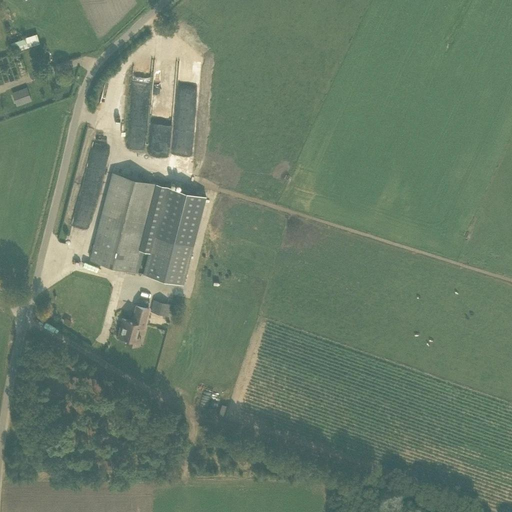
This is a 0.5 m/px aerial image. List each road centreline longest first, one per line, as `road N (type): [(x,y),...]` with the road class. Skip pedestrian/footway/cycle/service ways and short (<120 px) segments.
road 1 (track): [(470,511),(192,411),(27,309)]
road 2 (unclassified): [(27,309),(96,69),(167,0)]
road 3 (unclassified): [(0,446),(27,309)]
